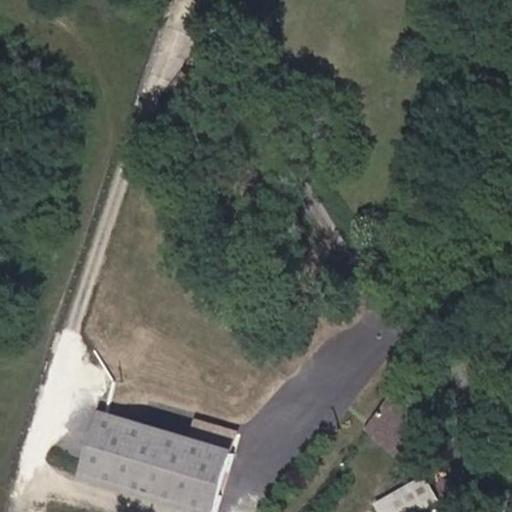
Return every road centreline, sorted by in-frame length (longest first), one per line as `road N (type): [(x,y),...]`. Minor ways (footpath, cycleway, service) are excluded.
road 1 (track): [(10,511),(179,0)]
road 2 (unknown): [(218,0),(315,233),(446,375),(457,457)]
